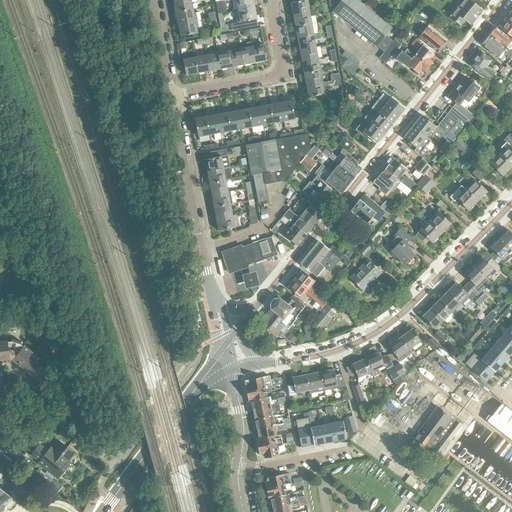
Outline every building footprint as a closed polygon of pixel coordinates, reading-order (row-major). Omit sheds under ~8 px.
[(175,0),(174,0),(176,12),(193,9),(191,0),(175,0)] [(236,0),(238,10),(238,11),(255,8),(253,0),(236,0)] [(290,3),(293,15),(316,11),(316,10),(309,11),(307,0),(293,0),(294,2),(290,3)] [(383,52),(392,40),(385,35),(391,27),(356,0),(342,0),(333,11),(376,46),(383,52)] [(465,0),(462,4),(460,3),(458,3),(456,5),(457,7),(458,9),(451,17),(461,25),(465,20),(471,24),(482,10),(471,2),(470,3),(465,0)] [(217,17),(218,22),(219,32),(245,28),(244,22),(257,20),(255,8),(238,11),(238,10),(234,11),(237,23),(225,25),(223,13),(216,15),(217,17)] [(176,12),(178,25),(201,20),(199,12),(194,13),(193,9),(176,12)] [(293,15),(295,27),(312,24),(310,16),(317,15),(316,11),(293,15)] [(415,23),(420,18),(414,14),(410,19),(415,23)] [(511,25),(504,19),(498,27),(511,38),(511,37),(511,25)] [(201,20),(178,25),(181,37),(198,33),(197,28),(202,27),(201,20)] [(295,27),(297,39),(320,34),(320,33),(314,35),(312,24),(295,27)] [(404,26),(401,29),(406,34),(410,30),(404,26)] [(424,31),(419,37),(438,52),(439,52),(440,52),(443,48),(443,47),(446,42),(431,30),(431,29),(427,26),(424,31)] [(496,28),(489,36),(502,46),(503,45),(509,50),(511,45),(509,43),(511,40),(496,28)] [(297,39),(299,51),(316,47),(315,40),(321,38),(320,34),(297,39)] [(502,46),(489,36),(481,45),(497,58),(503,50),(506,53),(504,54),(508,58),(511,52),(508,50),(509,50),(503,45),(502,46)] [(401,52),(398,49),(401,44),(394,38),(392,40),(383,52),(379,58),(383,61),(387,56),(390,58),(393,54),(397,57),(396,59),(406,67),(408,65),(419,74),(421,71),(424,73),(429,67),(414,55),(415,55),(407,49),(404,52),(409,55),(409,54),(413,57),(411,59),(401,52)] [(418,50),(415,55),(414,55),(429,67),(434,60),(431,58),(434,55),(422,46),(424,44),(416,39),(411,45),(418,50)] [(248,48),(241,49),(244,65),(255,63),(252,47),(251,42),(247,42),(248,48)] [(264,45),(252,47),(255,63),(267,61),(264,45)] [(299,51),(301,62),(318,59),(316,47),(299,51)] [(241,49),(229,51),(232,67),(244,65),(241,49)] [(229,51),(218,53),(221,69),(232,67),(229,51)] [(469,65),(487,80),(492,74),(486,68),(492,60),(481,51),(469,65)] [(218,53),(206,56),(209,71),(221,69),(218,53)] [(206,56),(195,58),(198,73),(209,71),(206,56)] [(198,73),(195,58),(183,60),(185,70),(184,70),(185,74),(186,74),(186,75),(198,73)] [(301,62),(303,74),(320,71),(318,59),(301,62)] [(505,68),(500,74),(504,78),(511,68),(507,65),(505,68)] [(303,74),(306,86),(340,80),(339,73),(332,74),(330,76),(331,79),(322,80),(320,71),(303,74)] [(455,103),(452,107),(469,121),(474,115),(459,104),(463,98),(468,102),(479,88),(464,76),(447,97),(455,103)] [(340,80),(306,86),(308,98),(325,95),(323,87),(336,85),(341,84),(340,80)] [(345,95),(348,106),(353,102),(351,94),(345,95)] [(390,98),(389,99),(382,94),(378,99),(399,116),(404,109),(390,98)] [(378,99),(371,108),(372,109),(392,125),(399,116),(378,99)] [(291,100),(280,103),(284,121),(295,119),(291,100)] [(500,111),(489,100),(485,105),(496,115),(500,111)] [(280,103),(270,104),(273,123),(284,121),(280,103)] [(270,104),(259,106),(262,125),(273,123),(270,104)] [(259,106),(248,108),(252,127),(262,125),(259,106)] [(422,115),(412,126),(426,137),(431,131),(435,134),(437,133),(443,138),(445,135),(452,141),(469,121),(452,107),(436,127),(435,126),(422,115)] [(248,108),(238,110),(241,129),(252,127),(248,108)] [(365,117),(366,118),(365,119),(385,134),(392,125),(372,109),(369,113),(365,117)] [(238,110),(227,112),(230,131),(241,129),(238,110)] [(227,112),(216,114),(220,133),(230,131),(227,112)] [(216,114),(206,116),(209,135),(220,133),(216,114)] [(206,116),(195,118),(198,137),(209,135),(206,116)] [(385,134),(365,119),(362,123),(361,123),(356,129),(362,135),(361,135),(367,139),(369,137),(377,143),(385,134)] [(426,137),(412,126),(403,137),(416,148),(414,151),(418,154),(425,146),(426,147),(431,141),(426,137)] [(300,163),(305,156),(311,149),(308,133),(276,140),(276,139),(245,145),(251,175),(257,202),(268,200),(265,184),(287,180),(300,163)] [(511,136),(510,134),(495,149),(511,166),(511,164),(511,136)] [(339,144),(344,148),(347,151),(352,144),(344,137),(339,144)] [(454,143),(462,152),(467,147),(458,138),(454,143)] [(361,169),(340,153),(337,158),(331,153),(331,151),(322,144),(318,149),(322,152),(354,177),(361,169)] [(511,166),(495,149),(490,145),(486,148),(493,155),(486,163),(492,170),(494,168),(501,175),(511,166)] [(205,160),(207,172),(229,168),(227,155),(233,154),(232,148),(209,152),(211,159),(205,160)] [(335,169),(332,173),(347,186),(354,177),(322,152),(319,156),(335,169)] [(305,156),(300,163),(310,171),(315,164),(305,156)] [(401,182),(405,185),(411,191),(415,187),(401,175),(406,169),(392,157),(389,157),(386,160),(387,164),(388,165),(385,168),(401,182)] [(421,159),(418,164),(427,171),(431,167),(421,159)] [(315,173),(317,175),(323,180),(341,194),(347,186),(332,173),(328,178),(320,171),(324,166),(322,164),(315,173)] [(427,171),(418,164),(413,169),(423,176),(427,171)] [(207,172),(210,184),(226,180),(231,179),(229,168),(207,172)] [(385,168),(382,172),(380,171),(377,171),(374,174),(375,177),(371,181),(379,188),(378,189),(385,195),(389,190),(392,192),(401,182),(385,168)] [(484,176),(477,168),(471,173),(479,181),(484,176)] [(461,185),(465,189),(477,200),(486,191),(475,180),(470,184),(464,178),(459,174),(455,179),(455,180),(461,185)] [(323,180),(317,175),(311,182),(309,181),(302,190),(309,196),(310,195),(321,204),(332,191),(322,182),(323,180)] [(425,175),(421,179),(430,188),(434,184),(425,175)] [(430,188),(421,179),(416,185),(425,194),(430,188)] [(210,184),(212,195),(229,192),(229,191),(226,180),(210,184)] [(458,189),(461,185),(455,180),(452,183),(458,189)] [(401,190),(408,195),(411,191),(405,185),(401,190)] [(465,189),(456,198),(468,210),(477,200),(465,189)] [(212,195),(214,207),(231,204),(231,203),(236,202),(234,190),(229,191),(229,192),(212,195)] [(385,212),(364,195),(360,200),(358,200),(350,210),(350,211),(348,214),(354,220),(356,217),(365,224),(371,217),(377,222),(385,212)] [(307,208),(299,217),(312,228),(322,214),(306,201),(303,205),(307,208)] [(214,207),(216,219),(233,216),(231,204),(214,207)] [(423,208),(419,211),(440,233),(450,223),(438,212),(434,216),(429,212),(428,213),(423,208)] [(289,209),(283,216),(306,234),(312,228),(299,217),(289,209)] [(255,211),(250,212),(248,212),(251,224),(258,223),(255,211)] [(389,215),(398,224),(402,220),(393,211),(389,215)] [(440,233),(419,211),(416,215),(421,220),(420,221),(424,226),(420,230),(420,231),(415,235),(421,241),(426,236),(431,242),(440,233)] [(306,234),(283,216),(283,215),(279,220),(288,227),(283,234),(289,239),(290,238),(298,244),(306,234)] [(233,216),(216,219),(219,231),(236,228),(233,216)] [(413,250),(409,246),(405,242),(410,237),(401,228),(394,235),(396,237),(392,241),(396,246),(391,251),(404,265),(406,263),(409,264),(412,264),(413,262),(414,259),(412,256),(414,255),(410,252),(413,250)] [(511,233),(508,230),(499,239),(511,251),(511,233)] [(223,254),(230,272),(278,255),(271,237),(223,254)] [(511,256),(511,251),(499,239),(490,248),(505,263),(511,256)] [(344,255),(343,254),(332,245),(328,249),(318,241),(300,263),(316,277),(324,267),(329,272),(339,260),(346,266),(351,261),(348,258),(351,255),(347,251),(344,255)] [(375,255),(374,254),(369,250),(371,247),(367,243),(359,251),(368,259),(350,278),(362,290),(364,289),(366,291),(374,284),(371,282),(381,272),(369,260),(375,255)] [(482,256),(473,265),(488,280),(492,276),(488,273),(492,268),(496,272),(501,268),(491,258),(487,262),(482,256)] [(488,280),(473,265),(469,269),(468,268),(465,272),(465,273),(464,274),(470,280),(466,284),(474,293),(483,301),(487,297),(481,291),(490,282),(488,280)] [(302,270),(294,279),(326,304),(328,300),(311,286),(315,281),(302,270)] [(255,271),(241,275),(245,289),(259,285),(255,271)] [(326,304),(294,279),(287,287),(301,298),(305,293),(320,305),(318,308),(320,310),(326,304)] [(456,283),(447,291),(459,303),(468,294),(456,283)] [(447,291),(439,300),(451,311),(455,315),(463,307),(459,303),(447,291)] [(483,301),(474,293),(470,297),(479,306),(483,301)] [(285,303),(279,298),(274,299),(270,303),(271,309),(258,323),(259,332),(266,337),(275,336),(276,334),(281,338),(287,330),(290,332),(293,328),(291,326),(291,325),(296,318),(295,317),(304,306),(303,304),(292,295),(285,303)] [(439,300),(431,308),(443,320),(451,311),(439,300)] [(337,320),(333,316),(339,308),(329,301),(311,324),(324,335),(337,320)] [(443,320),(431,308),(422,316),(434,328),(443,320)] [(314,341),(309,324),(308,321),(304,322),(309,342),(314,341)] [(477,326),(471,332),(476,336),(481,330),(477,326)] [(412,328),(400,337),(409,348),(421,340),(412,328)] [(511,329),(510,328),(503,336),(511,343),(511,329)] [(433,335),(441,343),(445,338),(437,330),(433,335)] [(476,336),(471,332),(466,338),(471,342),(476,336)] [(511,343),(503,336),(496,344),(510,356),(511,353),(511,343)] [(409,348),(400,337),(388,346),(397,357),(404,352),(407,357),(412,353),(409,348)] [(9,358),(13,359),(24,345),(21,343),(22,340),(11,338),(11,341),(7,341),(9,358)] [(438,345),(430,338),(426,341),(435,349),(438,345)] [(0,359),(9,358),(7,341),(0,341),(0,359)] [(496,344),(489,352),(503,364),(510,356),(496,344)] [(13,359),(21,366),(33,351),(32,351),(24,345),(13,359)] [(21,366),(30,373),(42,358),(33,351),(21,366)] [(365,358),(373,375),(373,376),(379,373),(377,368),(384,365),(393,380),(396,386),(402,380),(399,376),(393,366),(386,355),(381,357),(378,352),(365,358)] [(489,352),(482,361),(495,372),(496,373),(503,364),(489,352)] [(475,354),(466,364),(486,382),(495,372),(482,361),(475,354)] [(42,358),(30,373),(39,380),(50,364),(42,358)] [(366,378),(373,375),(365,358),(352,364),(352,365),(347,367),(350,373),(355,371),(358,377),(364,374),(366,378)] [(399,362),(393,366),(399,376),(405,373),(399,362)] [(334,369),(319,372),(323,390),(346,386),(342,374),(335,375),(334,369)] [(319,372),(306,374),(309,389),(310,393),(323,390),(319,372)] [(309,389),(306,374),(292,377),(293,383),(287,385),(289,395),(296,394),(295,392),(309,389)] [(244,381),(246,390),(282,383),(280,377),(270,379),(269,375),(244,381)] [(248,401),(250,401),(268,397),(268,396),(266,397),(265,393),(273,391),(271,386),(274,386),(275,389),(283,388),(282,383),(246,390),(248,401)] [(352,386),(357,402),(363,400),(358,384),(352,386)] [(268,397),(250,401),(252,410),(286,403),(285,399),(278,400),(277,398),(269,400),(268,397)] [(272,412),(280,410),(279,408),(286,407),(286,403),(252,410),(254,419),(273,415),(272,412)] [(511,412),(502,405),(492,418),(511,432),(511,412)] [(412,439),(436,457),(461,425),(437,407),(412,439)] [(254,419),(256,429),(289,422),(288,418),(282,419),(281,418),(273,419),(273,415),(254,419)] [(304,418),(296,420),(301,447),(314,444),(314,445),(315,445),(311,427),(309,417),(304,418)] [(342,421),(332,423),(336,441),(346,439),(343,420),(342,421)] [(256,429),(258,438),(277,434),(276,431),(284,429),(283,428),(290,426),(289,422),(256,429)] [(332,423),(322,425),(325,443),(336,441),(332,423)] [(322,425),(311,427),(315,445),(325,443),(322,425)] [(285,439),(286,442),(293,441),(291,432),(284,434),(285,439)] [(256,438),(258,448),(282,443),(281,438),(275,439),(274,436),(277,436),(277,434),(258,438),(256,438)] [(0,450),(20,466),(26,458),(6,441),(6,442),(0,436),(0,450)] [(39,462),(56,476),(74,453),(59,441),(54,449),(51,447),(48,451),(40,444),(32,454),(40,461),(39,462)] [(282,443),(258,448),(260,455),(263,458),(284,453),(283,448),(294,445),(293,441),(286,442),(282,443)] [(265,482),(266,487),(290,482),(288,473),(268,477),(265,482)] [(406,481),(413,486),(417,481),(411,475),(406,481)] [(268,498),(270,497),(286,494),(286,490),(291,489),(290,483),(291,483),(290,482),(266,487),(268,498)] [(57,492),(61,495),(66,489),(62,486),(57,492)] [(0,510),(11,497),(0,488),(0,510)] [(270,497),(272,506),(305,499),(304,496),(297,497),(297,495),(289,497),(289,493),(286,494),(270,497)] [(272,506),(272,511),(292,511),(292,509),(300,507),(299,505),(306,504),(305,499),(272,506)]
